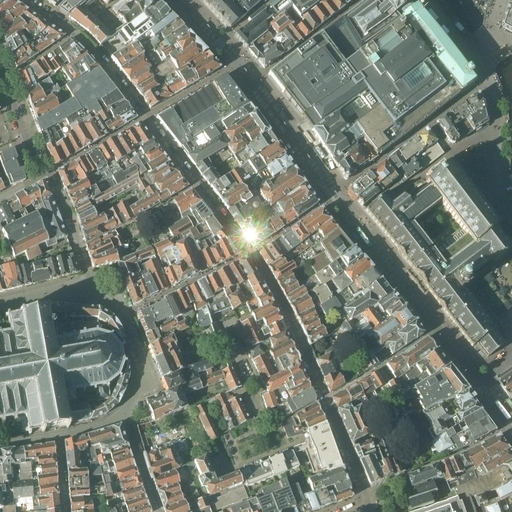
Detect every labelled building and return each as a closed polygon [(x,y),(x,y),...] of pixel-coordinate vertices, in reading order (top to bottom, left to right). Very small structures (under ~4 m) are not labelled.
[(16,5),(8,0),(5,0),(0,4),(0,18),(11,9),(16,5)] [(68,17),(85,2),(83,0),(67,0),(58,9),(68,17)] [(87,0),(85,2),(68,17),(88,33),(100,45),(109,39),(110,38),(110,39),(117,34),(128,26),(143,16),(142,15),(159,2),(156,0),(87,0)] [(201,0),(209,8),(216,0),(201,0)] [(216,0),(209,8),(229,30),(248,13),(248,14),(253,9),(263,0),(216,0)] [(278,0),(269,8),(277,16),(278,18),(284,14),(290,22),(299,15),(308,7),(311,11),(318,6),(315,2),(313,0),(278,0)] [(326,0),(313,0),(318,6),(329,20),(336,14),(337,14),(326,0)] [(326,0),(337,14),(345,7),(341,1),(343,0),(349,0),(351,2),(354,0),(326,0)] [(396,12),(407,2),(410,0),(409,0),(366,0),(342,18),(360,47),(395,23),(401,19),(396,12)] [(510,6),(510,5),(493,0),(488,0),(487,7),(495,10),(508,14),(510,6)] [(148,32),(171,15),(159,2),(142,15),(143,16),(128,26),(117,34),(110,39),(110,38),(109,39),(110,41),(116,37),(121,43),(122,42),(125,46),(126,45),(127,47),(131,45),(131,44),(133,43),(133,44),(137,41),(148,32)] [(16,5),(11,9),(12,10),(11,11),(11,12),(7,16),(12,23),(23,14),(27,11),(16,5)] [(311,11),(310,12),(320,26),(324,23),(329,20),(318,6),(311,11)] [(312,33),(320,26),(310,12),(311,11),(308,7),(299,15),(312,33)] [(458,96),(474,83),(474,82),(474,81),(453,52),(447,45),(444,41),(439,35),(430,24),(421,14),(420,14),(415,7),(401,19),(395,23),(396,26),(356,56),(364,67),(368,72),(302,117),(312,131),(338,112),(346,122),(349,127),(346,130),(348,133),(345,135),(343,132),(338,135),(347,149),(354,144),(361,139),(376,158),(408,134),(458,96)] [(495,24),(503,29),(505,23),(508,14),(487,7),(486,11),(495,24)] [(277,19),(278,18),(269,8),(264,11),(262,9),(247,21),(249,23),(235,36),(244,46),(246,49),(266,33),(268,28),(267,27),(267,26),(277,19)] [(12,10),(11,9),(0,18),(0,29),(1,32),(12,23),(7,16),(11,12),(11,11),(12,10)] [(27,11),(23,14),(31,25),(39,19),(27,11)] [(23,14),(12,23),(1,32),(5,42),(21,33),(24,31),(28,35),(34,31),(30,25),(31,25),(23,14)] [(268,43),(272,40),(280,34),(286,29),(289,27),(292,25),(290,22),(284,14),(278,18),(277,19),(268,27),(267,26),(267,27),(268,28),(266,33),(246,49),(250,54),(254,57),(257,61),(272,48),(268,43)] [(157,36),(177,21),(173,17),(171,15),(148,32),(137,41),(147,53),(152,49),(160,44),(156,39),(158,38),(157,36)] [(304,39),(312,33),(299,15),(290,22),(292,25),(295,23),(297,25),(295,27),(304,39)] [(360,47),(342,18),(321,34),(342,62),(360,48),(360,47)] [(39,34),(49,26),(39,19),(31,25),(30,25),(34,31),(28,35),(29,36),(33,41),(38,38),(40,40),(35,43),(38,46),(40,45),(39,43),(43,40),(40,35),(39,34)] [(183,28),(177,21),(157,36),(158,38),(156,39),(160,44),(183,28)] [(295,27),(297,25),(295,23),(292,25),(289,27),(286,29),(297,44),(304,39),(295,27)] [(49,26),(40,35),(43,40),(57,31),(49,26)] [(158,55),(188,34),(183,28),(160,44),(152,49),(158,55)] [(286,29),(280,34),(292,48),(297,44),(286,29)] [(37,55),(56,42),(64,36),(57,31),(43,40),(39,43),(40,45),(38,46),(33,50),(37,55)] [(21,49),(29,43),(29,42),(27,43),(21,33),(5,42),(11,55),(21,49)] [(188,34),(158,55),(163,61),(180,49),(182,52),(196,42),(188,34)] [(344,65),(342,62),(321,34),(287,60),(268,75),(301,117),(368,72),(364,67),(356,56),(344,65)] [(292,48),(280,34),(272,40),(276,46),(283,55),(292,48)] [(61,52),(75,44),(69,39),(58,48),(61,52)] [(140,57),(120,70),(130,82),(136,90),(156,77),(159,82),(163,80),(179,70),(179,71),(187,65),(206,52),(196,42),(182,52),(180,49),(163,61),(158,55),(152,49),(147,53),(137,41),(133,44),(133,43),(131,44),(131,45),(132,45),(140,57)] [(29,43),(21,49),(25,55),(29,61),(37,55),(33,50),(38,46),(35,43),(31,46),(29,43)] [(70,66),(86,54),(75,44),(61,52),(58,48),(57,49),(51,53),(63,70),(69,65),(70,66)] [(140,57),(132,45),(111,58),(120,70),(140,57)] [(276,46),(272,48),(257,61),(264,69),(283,55),(276,46)] [(21,49),(11,55),(14,62),(25,55),(21,49)] [(206,52),(187,65),(191,71),(211,58),(206,52)] [(51,53),(45,58),(54,72),(55,73),(60,70),(61,71),(63,70),(51,53)] [(86,54),(70,66),(69,65),(63,70),(61,71),(67,81),(66,82),(68,85),(97,68),(86,54)] [(17,69),(29,61),(25,55),(14,62),(17,69)] [(54,72),(45,58),(29,67),(18,74),(26,93),(31,107),(45,99),(43,95),(49,92),(51,95),(59,90),(51,77),(37,85),(36,82),(54,72)] [(211,58),(191,71),(198,82),(199,81),(201,80),(213,73),(214,72),(219,68),(211,58)] [(179,70),(163,80),(167,85),(172,82),(171,80),(177,76),(186,89),(198,82),(191,71),(187,65),(179,71),(179,70)] [(85,109),(89,115),(93,113),(95,118),(99,116),(102,114),(101,113),(95,103),(100,101),(99,101),(115,91),(97,68),(68,85),(59,90),(51,95),(45,99),(31,107),(41,133),(41,134),(58,125),(64,121),(75,115),(85,109)] [(220,123),(248,106),(240,94),(225,76),(212,83),(157,117),(181,148),(220,124),(220,123)] [(179,93),(186,89),(177,76),(171,80),(172,82),(179,93)] [(166,90),(159,82),(156,77),(136,90),(142,98),(154,90),(158,95),(166,90)] [(166,90),(158,95),(163,101),(179,93),(172,82),(167,85),(163,80),(159,82),(166,90)] [(154,90),(142,98),(150,109),(157,105),(163,101),(158,95),(154,90)] [(102,114),(104,113),(124,101),(120,96),(115,91),(99,101),(100,101),(106,110),(101,113),(102,114)] [(479,100),(481,99),(480,95),(479,95),(479,94),(478,94),(477,94),(476,94),(463,103),(469,111),(473,109),(472,106),(479,102),(479,100)] [(482,102),(481,99),(479,100),(479,102),(472,106),(473,109),(469,111),(473,117),(484,110),(482,102)] [(124,101),(104,113),(102,114),(99,116),(103,123),(108,120),(105,115),(109,114),(113,120),(130,110),(124,101)] [(473,117),(469,111),(463,103),(455,109),(445,117),(452,128),(466,120),(473,117)] [(187,156),(254,113),(248,106),(220,123),(220,124),(181,148),(187,156)] [(85,109),(75,115),(92,144),(103,138),(89,115),(85,109)] [(113,120),(107,124),(108,126),(111,124),(115,131),(120,128),(136,118),(130,110),(113,120)] [(484,110),(473,117),(466,120),(474,132),(484,125),(485,126),(486,124),(486,121),(484,110)] [(349,127),(346,122),(338,112),(312,131),(317,138),(322,147),(338,135),(343,132),(345,135),(348,133),(346,130),(349,127)] [(93,113),(89,115),(103,138),(110,134),(104,125),(103,123),(99,116),(95,118),(93,113)] [(268,133),(254,113),(187,156),(195,166),(206,159),(227,147),(233,156),(234,156),(234,155),(268,133)] [(92,144),(75,115),(64,121),(68,128),(70,131),(71,131),(82,151),(92,144)] [(452,128),(445,117),(437,123),(438,125),(444,135),(453,129),(452,128)] [(474,132),(466,120),(452,128),(453,129),(460,140),(472,132),(473,133),(474,133),(473,132),(474,132)] [(108,126),(107,124),(104,125),(110,134),(115,131),(111,124),(108,126)] [(138,124),(123,134),(132,148),(140,143),(142,145),(152,140),(142,126),(141,125),(138,124)] [(60,128),(58,125),(41,134),(44,140),(57,134),(55,130),(60,128)] [(70,131),(68,128),(62,131),(64,135),(63,135),(64,137),(73,155),(82,151),(71,131),(70,131)] [(453,129),(444,135),(450,144),(453,145),(460,140),(453,129)] [(62,131),(57,134),(44,140),(46,146),(54,142),(64,137),(63,135),(64,135),(62,131)] [(436,143),(428,132),(428,131),(427,131),(426,131),(425,131),(413,140),(418,146),(416,147),(421,154),(436,143)] [(234,156),(233,156),(241,167),(276,144),(268,133),(234,155),(234,156)] [(135,152),(132,148),(123,134),(114,139),(120,149),(125,158),(127,157),(132,154),(135,152)] [(339,156),(347,149),(338,135),(322,147),(337,168),(343,179),(345,181),(354,174),(339,156)] [(73,155),(64,137),(54,142),(58,149),(64,161),(73,155)] [(125,158),(120,149),(114,139),(101,147),(96,150),(105,163),(107,168),(112,176),(121,171),(117,163),(121,160),(126,169),(127,169),(133,166),(125,158)] [(361,139),(354,144),(369,163),(376,158),(361,139)] [(143,148),(135,152),(139,159),(158,149),(156,146),(152,140),(142,145),(143,148)] [(418,146),(413,140),(396,153),(404,164),(412,158),(414,160),(421,154),(416,147),(418,146)] [(54,142),(46,146),(49,153),(58,149),(54,142)] [(414,160),(413,160),(419,168),(421,170),(421,171),(437,159),(443,154),(440,149),(436,143),(421,154),(414,160)] [(276,144),(241,167),(237,169),(229,174),(238,187),(241,185),(240,184),(255,175),(255,176),(257,174),(284,156),(276,144)] [(354,144),(347,149),(339,156),(354,174),(369,163),(354,144)] [(64,161),(58,149),(49,153),(49,154),(54,165),(55,166),(57,166),(64,161)] [(163,156),(158,149),(139,159),(144,166),(163,156)] [(0,154),(0,163),(10,187),(23,182),(24,179),(21,171),(18,164),(15,165),(12,158),(15,157),(12,150),(0,154)] [(105,163),(96,150),(88,155),(96,169),(97,171),(98,170),(99,172),(107,168),(105,163)] [(131,161),(127,157),(125,158),(133,166),(137,172),(144,168),(143,166),(144,166),(139,159),(135,152),(132,154),(134,158),(131,161)] [(404,164),(396,153),(388,160),(389,162),(395,171),(394,172),(398,177),(401,175),(406,182),(411,178),(421,171),(421,170),(419,168),(413,160),(414,160),(412,158),(404,164)] [(96,169),(88,155),(81,159),(89,173),(96,169)] [(137,172),(138,175),(141,179),(169,164),(163,156),(144,166),(143,166),(144,168),(137,172)] [(283,176),(293,169),(284,156),(257,174),(262,182),(261,183),(263,185),(279,174),(280,176),(282,175),(283,176)] [(89,173),(81,159),(78,161),(76,162),(85,179),(90,177),(88,174),(89,173)] [(206,159),(195,166),(202,176),(202,175),(212,169),(206,159)] [(85,179),(76,162),(65,168),(70,181),(75,179),(78,183),(85,179)] [(395,171),(389,162),(386,164),(398,179),(399,178),(398,177),(394,172),(395,171)] [(0,192),(10,187),(0,163),(0,192)] [(410,200),(407,203),(402,197),(394,203),(386,193),(366,211),(395,246),(398,250),(398,251),(398,252),(399,252),(401,255),(401,256),(402,256),(406,261),(409,265),(415,273),(414,274),(410,277),(414,283),(415,284),(419,288),(424,285),(430,293),(439,304),(438,305),(439,306),(440,306),(442,308),(441,309),(442,310),(443,310),(456,326),(455,327),(456,328),(456,327),(459,330),(458,330),(459,332),(459,331),(464,337),(466,339),(472,347),(476,344),(484,354),(487,358),(504,345),(501,341),(499,338),(494,331),(499,327),(500,326),(499,325),(498,325),(495,321),(467,284),(469,283),(468,282),(469,282),(473,279),(474,278),(478,275),(479,274),(482,272),(483,271),(487,268),(488,267),(492,264),(492,265),(499,260),(499,261),(501,260),(501,259),(502,258),(504,256),(505,257),(507,256),(506,255),(505,254),(511,249),(495,229),(498,226),(450,163),(449,164),(444,167),(441,163),(427,174),(430,178),(425,182),(428,186),(425,189),(424,188),(423,189),(424,190),(421,192),(420,191),(420,192),(418,194),(417,193),(416,194),(417,195),(414,197),(413,196),(413,197),(413,198),(411,200),(410,199),(409,199),(410,200)] [(398,179),(386,164),(386,165),(384,163),(367,175),(376,186),(378,189),(382,193),(385,189),(385,190),(387,188),(396,180),(398,179)] [(141,179),(141,180),(142,182),(144,185),(149,182),(151,185),(152,186),(174,172),(169,164),(141,179)] [(89,201),(95,198),(101,195),(108,191),(114,188),(121,184),(128,180),(138,175),(137,172),(133,166),(127,169),(126,169),(121,171),(112,176),(104,181),(69,200),(73,209),(89,201)] [(70,181),(65,168),(58,172),(58,173),(59,176),(60,179),(61,179),(65,190),(73,186),(72,185),(70,181)] [(112,176),(107,168),(99,172),(98,173),(99,174),(100,176),(101,176),(104,181),(112,176)] [(221,180),(212,169),(202,175),(202,176),(210,187),(221,180)] [(240,202),(228,210),(238,225),(251,218),(251,217),(270,209),(275,205),(304,185),(294,170),(293,169),(283,176),(282,175),(280,176),(279,174),(263,185),(266,190),(245,204),(240,202)] [(165,190),(181,181),(176,173),(174,172),(152,186),(156,192),(162,203),(165,201),(170,198),(165,190)] [(69,200),(104,181),(101,176),(100,176),(99,174),(98,173),(90,177),(85,179),(78,183),(72,185),(73,186),(65,190),(69,200)] [(229,174),(221,180),(210,187),(213,191),(214,191),(219,199),(238,187),(229,174)] [(142,182),(141,180),(141,179),(138,175),(128,180),(132,187),(137,185),(142,182)] [(374,188),(376,186),(367,175),(352,188),(351,188),(350,189),(350,190),(350,191),(350,192),(350,193),(357,201),(373,189),(374,188)] [(401,175),(398,177),(399,178),(398,179),(399,181),(402,185),(406,182),(401,175)] [(132,187),(128,180),(121,184),(125,191),(132,187)] [(391,194),(401,186),(396,180),(387,188),(391,194)] [(41,201),(51,197),(45,181),(35,186),(41,201)] [(170,198),(187,187),(181,181),(165,190),(170,198)] [(144,185),(142,182),(137,185),(141,193),(145,191),(146,189),(144,185)] [(245,204),(266,190),(263,185),(261,183),(246,193),(241,185),(238,187),(219,199),(228,210),(240,202),(245,204)] [(125,191),(121,184),(114,188),(117,195),(125,191)] [(146,189),(145,191),(149,197),(156,192),(152,186),(151,185),(146,189)] [(304,185),(275,205),(282,217),(284,216),(284,215),(291,210),(312,197),(304,185)] [(35,186),(22,193),(33,215),(37,213),(38,216),(45,212),(41,201),(35,186)] [(117,195),(114,188),(108,191),(112,198),(117,195)] [(362,207),(377,195),(373,189),(357,201),(362,207)] [(112,198),(108,191),(101,195),(105,202),(112,198)] [(177,208),(196,197),(190,191),(173,201),(177,208)] [(162,203),(156,192),(149,197),(141,202),(146,212),(162,203)] [(33,215),(22,193),(14,198),(21,211),(23,210),(27,217),(33,215)] [(105,202),(101,195),(95,198),(99,205),(105,202)] [(45,212),(38,216),(47,239),(53,236),(55,241),(66,237),(61,224),(62,224),(55,209),(51,197),(41,201),(45,212)] [(201,204),(196,197),(177,208),(181,216),(201,204)] [(312,197),(291,210),(297,218),(313,207),(317,204),(312,197)] [(21,211),(14,198),(5,203),(15,223),(27,217),(23,210),(21,211)] [(95,198),(89,201),(92,205),(93,206),(94,207),(93,208),(94,208),(99,205),(95,198)] [(82,213),(91,209),(90,206),(91,205),(92,205),(89,201),(73,209),(76,216),(82,213)] [(125,201),(120,204),(129,221),(135,218),(129,208),(125,201)] [(181,216),(177,208),(173,201),(170,202),(160,209),(163,213),(170,210),(171,212),(177,209),(180,216),(181,216)] [(141,202),(129,208),(135,218),(146,212),(141,202)] [(15,223),(5,203),(0,205),(0,230),(2,230),(2,229),(15,223)] [(129,221),(120,204),(115,207),(124,224),(129,221)] [(181,216),(180,216),(183,220),(167,229),(174,241),(181,237),(180,236),(187,232),(199,225),(212,218),(211,217),(201,204),(181,216)] [(100,216),(108,211),(106,207),(98,211),(99,214),(100,216)] [(124,224),(115,207),(108,211),(112,219),(117,228),(124,224)] [(99,214),(95,216),(92,211),(91,209),(82,213),(76,216),(77,218),(80,226),(100,216),(99,214)] [(324,240),(337,230),(335,227),(321,209),(311,217),(299,225),(296,227),(302,236),(296,240),(299,245),(306,240),(311,246),(313,248),(324,240)] [(284,216),(282,217),(277,220),(282,228),(297,218),(291,210),(284,215),(284,216)] [(82,235),(112,219),(108,211),(100,216),(80,226),(82,235)] [(37,213),(33,215),(27,217),(15,223),(2,229),(2,230),(14,258),(24,253),(28,262),(41,255),(37,247),(39,246),(41,250),(47,248),(50,247),(47,239),(38,216),(37,213)] [(223,232),(212,218),(199,225),(203,235),(208,232),(213,240),(216,237),(223,232)] [(258,228),(251,218),(238,225),(238,226),(253,248),(267,238),(274,234),(268,226),(266,222),(258,228)] [(117,228),(112,219),(82,235),(85,244),(85,243),(101,235),(117,228)] [(282,228),(277,220),(268,226),(274,234),(282,228)] [(296,227),(290,231),(296,240),(302,236),(296,227)] [(331,265),(353,249),(337,230),(324,240),(313,248),(299,257),(303,265),(306,263),(306,264),(323,252),(331,265)] [(299,245),(296,240),(290,231),(281,237),(291,251),(299,245)] [(88,252),(108,242),(111,241),(118,237),(114,232),(86,245),(88,252)] [(207,270),(200,255),(197,249),(187,232),(180,236),(181,237),(184,242),(199,274),(207,270)] [(240,254),(231,243),(223,232),(216,237),(219,242),(225,238),(226,240),(225,241),(233,258),(240,254)] [(56,245),(55,241),(53,236),(47,239),(50,247),(56,245)] [(124,245),(123,243),(121,244),(119,238),(118,237),(111,241),(112,240),(116,247),(111,249),(108,242),(88,252),(91,261),(105,254),(106,256),(109,254),(108,253),(124,245)] [(296,257),(291,251),(281,237),(273,243),(280,254),(283,252),(286,255),(290,261),(296,257)] [(306,240),(299,245),(291,251),(296,257),(311,246),(306,240)] [(199,274),(184,242),(174,246),(172,241),(168,242),(167,241),(153,248),(159,260),(165,257),(171,269),(172,268),(174,272),(173,273),(178,284),(199,274)] [(220,243),(215,245),(216,247),(225,262),(233,258),(225,241),(220,243)] [(124,245),(108,253),(109,254),(113,252),(117,263),(120,270),(123,279),(132,275),(129,267),(136,264),(140,262),(154,257),(150,248),(133,256),(125,259),(122,257),(121,252),(129,249),(126,242),(123,243),(124,245)] [(280,254),(273,243),(265,249),(274,263),(282,258),(286,255),(285,255),(286,255),(283,252),(280,254)] [(216,247),(212,249),(208,251),(216,267),(224,262),(225,262),(216,247)] [(64,257),(69,275),(79,273),(70,248),(67,249),(69,255),(64,257)] [(286,264),(282,258),(274,263),(265,249),(259,253),(271,273),(272,274),(286,265),(286,264)] [(334,279),(362,259),(353,249),(331,265),(331,266),(327,269),(327,268),(326,268),(334,279)] [(216,267),(208,251),(200,255),(207,270),(216,267)] [(113,252),(109,254),(106,256),(105,254),(91,261),(93,269),(117,263),(113,252)] [(69,275),(64,257),(55,259),(59,278),(69,275)] [(165,257),(159,260),(162,266),(166,263),(169,269),(165,271),(165,269),(163,270),(164,272),(167,278),(171,287),(178,284),(173,273),(174,272),(172,268),(171,269),(165,257)] [(290,273),(303,265),(299,257),(291,262),(291,263),(287,266),(286,265),(272,274),(272,276),(276,282),(290,273)] [(245,258),(235,263),(250,289),(261,283),(255,273),(254,270),(246,258),(245,258)] [(55,259),(45,261),(50,280),(59,278),(55,259)] [(313,293),(319,303),(312,307),(313,309),(317,307),(331,298),(345,289),(371,269),(362,259),(334,279),(326,268),(314,276),(311,278),(300,284),(302,288),(307,297),(313,293)] [(156,260),(143,265),(148,275),(157,294),(168,289),(164,279),(156,260)] [(22,287),(17,268),(16,268),(15,265),(16,265),(16,263),(15,264),(14,261),(8,263),(8,265),(0,267),(0,274),(5,291),(22,287)] [(45,261),(36,263),(41,282),(50,280),(45,261)] [(36,263),(27,266),(31,285),(41,282),(36,263)] [(255,297),(250,289),(235,263),(226,268),(239,292),(245,302),(255,297)] [(132,275),(123,279),(127,289),(136,285),(143,282),(140,276),(137,268),(136,266),(136,264),(129,267),(132,275)] [(150,298),(157,294),(148,275),(143,265),(137,268),(140,276),(143,282),(150,298)] [(27,266),(17,268),(22,287),(31,285),(27,266)] [(239,292),(226,268),(214,274),(214,275),(187,289),(193,303),(197,301),(199,306),(205,302),(212,299),(214,302),(216,302),(225,298),(226,300),(226,299),(239,292)] [(380,281),(371,269),(345,289),(331,298),(317,307),(317,308),(319,307),(325,318),(340,309),(340,308),(349,302),(380,281)] [(290,273),(276,282),(280,289),(293,281),(294,280),(290,273)] [(293,281),(280,289),(284,295),(297,287),(293,281)] [(373,306),(391,294),(380,281),(349,302),(351,306),(343,310),(342,311),(343,312),(340,313),(347,324),(373,306)] [(150,298),(143,282),(136,285),(143,301),(150,298)] [(267,294),(261,283),(250,289),(255,297),(256,299),(267,294)] [(143,301),(136,285),(127,289),(130,297),(132,304),(133,304),(135,304),(135,305),(143,301)] [(302,288),(299,290),(286,298),(291,307),(307,297),(302,288)] [(193,303),(187,289),(181,291),(187,305),(188,305),(192,316),(190,317),(195,315),(195,314),(196,314),(192,303),(193,303)] [(187,305),(181,291),(174,295),(182,312),(181,313),(188,328),(193,326),(190,317),(192,316),(188,305),(187,305)] [(245,302),(239,292),(226,299),(230,308),(231,308),(232,311),(246,303),(245,302)] [(383,322),(385,321),(404,308),(399,301),(392,293),(391,294),(373,306),(383,322)] [(256,299),(255,297),(245,302),(246,303),(251,315),(255,324),(277,312),(271,302),(272,302),(270,298),(269,299),(267,294),(256,299)] [(163,300),(171,318),(174,317),(175,320),(168,324),(165,324),(166,326),(163,328),(165,333),(176,328),(178,333),(188,329),(188,328),(181,313),(182,312),(174,295),(163,300)] [(307,297),(291,307),(296,318),(313,309),(312,307),(307,297)] [(230,308),(226,299),(226,300),(225,298),(216,302),(220,312),(230,308)] [(171,318),(163,300),(156,303),(163,322),(166,321),(171,318)] [(197,301),(193,303),(192,303),(196,314),(195,314),(195,315),(200,329),(210,325),(211,325),(205,309),(208,307),(205,302),(199,306),(197,301)] [(209,316),(220,312),(216,302),(214,302),(207,305),(208,307),(205,309),(211,325),(212,325),(212,324),(212,323),(209,316)] [(163,322),(156,303),(148,307),(155,325),(158,323),(158,325),(163,322)] [(56,304),(47,306),(48,308),(50,308),(50,310),(48,310),(50,322),(52,322),(59,321),(59,322),(61,321),(57,305),(56,304)] [(70,317),(68,306),(57,305),(61,321),(64,320),(65,324),(67,324),(66,320),(69,319),(68,317),(70,317)] [(89,323),(87,323),(82,323),(78,324),(77,322),(67,324),(65,324),(54,326),(53,323),(52,322),(50,322),(48,310),(50,310),(50,308),(48,308),(47,306),(46,306),(44,306),(45,309),(38,310),(37,311),(37,312),(33,313),(29,314),(29,312),(28,312),(22,313),(22,310),(20,311),(20,314),(9,316),(9,313),(7,313),(7,316),(4,317),(5,319),(8,318),(10,332),(0,334),(0,331),(0,420),(1,420),(2,424),(4,424),(4,420),(13,418),(14,422),(16,421),(16,418),(25,416),(27,430),(24,430),(25,433),(28,432),(28,435),(30,434),(30,432),(41,430),(42,432),(44,432),(43,429),(49,428),(50,427),(54,426),(58,426),(59,427),(65,426),(66,428),(69,428),(68,425),(71,425),(71,424),(70,423),(67,423),(65,408),(87,404),(86,398),(85,394),(88,392),(95,390),(108,388),(108,386),(118,378),(119,376),(124,364),(126,364),(126,362),(123,361),(120,349),(123,347),(122,346),(121,347),(120,346),(111,336),(110,335),(97,331),(97,330),(89,329),(89,323)] [(84,318),(84,307),(68,306),(70,317),(84,318)] [(383,322),(373,306),(347,324),(353,333),(367,324),(370,330),(383,322)] [(98,308),(84,307),(84,318),(85,318),(87,321),(87,323),(89,323),(88,321),(98,323),(98,319),(98,309),(98,308)] [(155,325),(148,307),(138,311),(137,315),(137,316),(145,335),(157,330),(155,325)] [(370,330),(367,324),(343,340),(345,344),(349,350),(365,337),(368,341),(371,338),(377,347),(384,342),(415,322),(404,308),(385,321),(383,322),(370,330)] [(112,317),(98,309),(98,319),(106,324),(112,317)] [(318,319),(318,318),(313,309),(296,318),(301,328),(318,319)] [(281,321),(277,312),(255,324),(257,329),(259,333),(261,332),(281,321)] [(251,315),(245,318),(239,321),(246,334),(257,329),(255,324),(251,315)] [(322,316),(318,318),(318,319),(301,328),(305,337),(326,326),(327,325),(326,324),(322,316)] [(121,330),(112,317),(106,324),(107,325),(106,325),(107,326),(111,332),(111,334),(110,335),(111,336),(112,334),(113,333),(121,330)] [(97,330),(98,323),(88,321),(89,329),(97,330)] [(285,331),(281,321),(261,332),(263,337),(270,334),(271,336),(272,338),(285,331)] [(415,340),(424,334),(415,322),(384,342),(387,347),(392,355),(415,340)] [(353,333),(347,324),(337,330),(343,340),(353,333)] [(324,331),(327,330),(329,329),(327,325),(326,326),(305,337),(309,346),(312,344),(321,340),(326,336),(325,334),(324,331)] [(176,328),(165,333),(162,335),(164,340),(172,336),(178,333),(176,328)] [(220,332),(219,329),(213,332),(214,336),(219,348),(229,343),(223,331),(220,332)] [(257,329),(246,334),(251,345),(252,348),(263,342),(261,338),(263,337),(261,332),(259,333),(257,329)] [(125,346),(121,330),(113,333),(123,345),(122,346),(120,346),(121,347),(122,346),(123,347),(125,346)] [(150,346),(163,340),(159,330),(157,330),(145,335),(150,346)] [(290,342),(285,331),(272,338),(268,340),(270,344),(272,350),(290,342)] [(166,349),(176,345),(172,336),(164,340),(150,346),(155,358),(168,353),(166,349)] [(395,379),(437,351),(427,338),(386,366),(392,375),(395,379)] [(261,348),(270,344),(268,340),(263,342),(252,348),(247,350),(251,360),(264,354),(261,348)] [(275,377),(263,384),(268,394),(262,396),(267,411),(274,408),(277,407),(309,388),(307,382),(299,364),(294,351),(290,342),(272,350),(264,354),(270,367),(275,377)] [(378,347),(370,352),(372,356),(379,352),(387,347),(384,342),(377,347),(378,347)] [(234,355),(229,343),(219,348),(221,351),(222,356),(225,363),(226,363),(229,361),(232,360),(231,357),(234,355)] [(178,344),(176,345),(166,349),(168,353),(155,358),(163,379),(185,370),(180,358),(183,357),(178,344)] [(336,357),(347,350),(349,350),(345,344),(333,350),(334,352),(336,357)] [(355,364),(347,350),(336,357),(337,359),(340,358),(344,365),(336,368),(333,361),(319,368),(321,373),(324,380),(338,373),(355,364)] [(222,356),(221,351),(210,356),(212,360),(222,356)] [(402,393),(448,367),(437,351),(395,379),(396,381),(403,376),(408,384),(400,389),(402,393)] [(333,361),(337,359),(336,357),(334,352),(316,362),(319,368),(333,361)] [(372,356),(370,352),(359,359),(366,371),(377,365),(372,356)] [(270,367),(264,354),(251,360),(257,373),(270,367)] [(220,371),(221,372),(222,372),(221,371),(217,359),(210,361),(185,370),(163,379),(168,392),(220,371)] [(236,377),(229,361),(226,363),(228,369),(222,372),(221,372),(224,381),(225,383),(236,377)] [(108,399),(108,397),(101,398),(106,414),(118,404),(120,400),(124,391),(128,377),(128,362),(126,362),(126,364),(126,365),(122,376),(121,375),(120,377),(119,376),(118,378),(115,387),(110,398),(108,399)] [(275,377),(270,367),(257,373),(262,383),(263,383),(275,377)] [(467,391),(459,382),(461,380),(457,375),(456,376),(448,367),(402,393),(399,396),(402,402),(411,396),(411,395),(415,393),(426,413),(467,391)] [(388,382),(380,369),(376,372),(384,385),(388,383),(388,382)] [(511,381),(511,370),(511,371),(497,380),(499,382),(503,388),(511,381)] [(220,371),(168,392),(165,393),(163,393),(145,400),(153,422),(181,411),(186,409),(182,397),(201,390),(201,389),(224,381),(221,372),(220,371)] [(376,372),(367,378),(374,391),(381,388),(383,386),(382,385),(384,385),(376,372)] [(344,385),(338,373),(324,380),(329,393),(344,385)] [(236,377),(225,383),(227,387),(230,392),(241,387),(236,377)] [(374,391),(367,378),(357,384),(361,393),(362,393),(368,389),(371,393),(374,391)] [(402,393),(400,389),(396,381),(395,379),(388,383),(395,398),(399,396),(402,393)] [(511,381),(503,388),(509,396),(511,394),(511,381)] [(395,398),(388,383),(384,385),(382,385),(383,386),(381,388),(384,393),(377,397),(374,391),(371,393),(368,389),(362,393),(366,403),(368,402),(373,410),(395,398)] [(366,403),(362,393),(361,393),(357,384),(345,391),(346,392),(351,403),(354,402),(357,408),(359,407),(366,403)] [(309,388),(277,407),(283,419),(312,402),(315,401),(309,388)] [(90,400),(97,399),(95,390),(88,392),(85,394),(86,398),(90,397),(90,400)] [(346,392),(345,391),(332,398),(337,410),(348,404),(349,405),(351,403),(346,392)] [(483,412),(467,391),(426,413),(424,414),(432,429),(429,430),(434,440),(432,444),(437,453),(441,453),(442,453),(444,457),(459,450),(453,438),(456,436),(453,430),(456,428),(456,427),(483,412)] [(101,398),(97,399),(90,400),(90,397),(86,398),(87,404),(90,420),(106,414),(101,398)] [(211,404),(217,401),(215,397),(205,401),(207,405),(211,404)] [(228,405),(231,412),(232,414),(244,409),(238,397),(233,399),(228,402),(227,399),(226,399),(228,405)] [(228,405),(226,399),(225,398),(217,401),(220,407),(220,408),(228,405)] [(304,422),(321,412),(317,403),(296,415),(292,417),(294,422),(297,420),(300,425),(304,422)] [(90,420),(87,404),(65,408),(67,423),(70,423),(71,424),(90,420)] [(348,404),(337,410),(343,426),(347,435),(354,448),(369,441),(373,439),(359,407),(357,408),(351,411),(349,405),(348,404)] [(199,418),(207,414),(203,405),(194,408),(199,418)] [(231,412),(228,405),(220,408),(223,415),(231,412)] [(232,414),(234,420),(238,427),(249,421),(249,420),(244,409),(232,414)] [(234,420),(232,414),(231,412),(223,415),(227,423),(234,420)] [(306,432),(308,431),(325,424),(321,412),(304,422),(307,429),(304,430),(301,429),(300,425),(296,427),(293,428),(295,434),(303,431),(303,433),(306,432)] [(489,419),(483,412),(456,427),(456,428),(453,430),(456,436),(489,419)] [(207,414),(199,418),(203,426),(211,422),(207,414)] [(23,431),(27,430),(25,416),(16,418),(16,421),(16,422),(21,421),(23,431)] [(296,427),(294,422),(292,417),(281,422),(287,439),(301,435),(303,433),(303,431),(295,434),(293,428),(296,427)] [(489,419),(456,436),(453,438),(459,450),(475,443),(492,434),(497,431),(498,431),(489,419)] [(234,420),(227,423),(230,430),(230,431),(238,427),(234,420)] [(211,422),(203,426),(206,434),(215,430),(211,422)] [(342,469),(332,442),(329,435),(329,433),(328,431),(327,429),(325,424),(308,431),(306,432),(307,437),(308,439),(309,442),(293,447),(296,454),(305,451),(314,474),(327,470),(328,474),(342,469)] [(116,427),(103,430),(87,435),(90,443),(91,448),(99,445),(100,449),(103,456),(109,454),(111,454),(110,452),(127,447),(120,425),(116,427)] [(215,430),(206,434),(211,442),(219,438),(218,437),(218,436),(215,430)] [(403,457),(391,430),(385,433),(388,439),(395,458),(396,458),(397,460),(394,461),(395,466),(398,464),(402,474),(403,473),(402,469),(404,468),(400,458),(403,457)] [(84,450),(88,449),(86,444),(90,443),(87,435),(67,441),(65,444),(66,453),(78,452),(79,454),(84,453),(84,450)] [(384,448),(382,441),(380,436),(373,439),(369,441),(372,449),(374,452),(384,448)] [(477,469),(511,451),(509,447),(501,436),(495,439),(489,442),(482,445),(459,457),(440,465),(444,475),(444,476),(446,479),(445,479),(451,492),(455,491),(454,490),(479,479),(475,471),(477,470),(477,469)] [(164,448),(179,443),(178,440),(170,442),(171,443),(163,446),(164,448)] [(372,449),(369,441),(354,448),(357,455),(372,449)] [(178,468),(173,454),(185,450),(183,442),(179,443),(164,448),(145,454),(148,465),(153,479),(174,470),(178,468)] [(42,446),(34,447),(34,458),(46,457),(54,456),(54,444),(42,446)] [(100,465),(98,457),(97,457),(95,451),(96,450),(99,449),(100,449),(99,445),(91,448),(88,449),(84,450),(84,453),(84,460),(86,470),(87,470),(91,469),(100,469),(100,465)] [(34,458),(34,447),(23,448),(25,464),(30,464),(31,469),(34,469),(34,468),(33,464),(33,459),(34,458)] [(130,455),(127,447),(110,452),(111,454),(109,454),(112,461),(130,455)] [(23,448),(13,450),(13,465),(13,466),(18,466),(18,465),(25,464),(23,448)] [(389,460),(384,448),(374,452),(370,454),(372,457),(375,466),(386,461),(389,460)] [(372,449),(357,455),(359,461),(360,461),(360,462),(372,457),(370,454),(374,452),(372,449)] [(13,465),(13,450),(0,451),(0,508),(2,508),(2,511),(14,511),(13,499),(34,497),(33,488),(32,478),(31,478),(31,473),(31,469),(30,464),(25,464),(18,465),(18,466),(18,467),(18,473),(19,473),(19,476),(10,477),(9,466),(13,465)] [(246,488),(298,468),(292,452),(288,453),(287,450),(281,452),(282,455),(276,458),(274,455),(269,457),(270,460),(263,463),(261,460),(255,462),(257,465),(250,468),(249,465),(243,467),(244,470),(240,472),(246,488)] [(499,470),(511,461),(511,451),(477,469),(477,470),(475,471),(479,479),(499,469),(499,470)] [(79,454),(78,452),(66,453),(67,471),(86,470),(84,460),(79,461),(79,454)] [(108,469),(106,463),(100,465),(100,469),(102,476),(134,466),(130,455),(112,461),(112,462),(113,468),(108,469)] [(55,465),(54,457),(54,456),(46,457),(34,458),(33,459),(33,464),(37,463),(38,468),(34,468),(34,469),(55,465)] [(216,481),(205,457),(189,464),(192,473),(199,470),(202,478),(198,479),(202,489),(205,487),(208,496),(242,484),(237,473),(221,479),(216,481)] [(382,481),(375,466),(372,457),(360,462),(365,473),(369,484),(372,485),(382,481)] [(395,466),(394,461),(390,463),(389,460),(386,461),(393,477),(402,474),(398,464),(395,466)] [(393,477),(386,461),(375,466),(382,481),(393,477)] [(511,481),(511,461),(499,470),(499,469),(479,479),(454,490),(455,491),(457,497),(458,498),(459,498),(461,503),(463,502),(466,511),(476,511),(477,511),(472,499),(495,491),(495,490),(507,484),(511,481)] [(34,469),(31,469),(31,473),(36,472),(37,478),(56,475),(55,465),(34,469)] [(433,479),(444,475),(440,465),(409,477),(412,486),(415,485),(433,479)] [(134,466),(102,476),(103,483),(104,487),(112,484),(110,477),(116,475),(119,482),(138,477),(134,466)] [(100,469),(91,469),(91,471),(91,476),(91,477),(97,477),(99,476),(102,476),(100,469)] [(344,477),(342,469),(328,474),(308,480),(312,494),(314,493),(324,490),(333,487),(346,482),(344,477)] [(87,477),(87,474),(87,470),(86,470),(67,471),(68,481),(87,479),(87,477)] [(174,470),(153,479),(157,491),(177,485),(179,484),(174,470)] [(37,478),(32,478),(33,488),(57,485),(56,475),(37,478)] [(88,489),(92,488),(91,485),(95,485),(95,484),(103,483),(102,476),(99,476),(97,477),(91,477),(92,479),(87,479),(68,481),(69,490),(80,489),(88,488),(88,489)] [(121,493),(141,487),(138,477),(119,482),(112,484),(104,487),(106,495),(105,495),(106,498),(116,495),(114,489),(118,487),(121,493)] [(419,495),(429,491),(437,488),(433,479),(415,485),(419,495)] [(304,503),(301,497),(300,497),(297,485),(288,489),(284,482),(285,481),(285,480),(261,490),(261,491),(262,491),(264,498),(256,501),(260,511),(282,511),(283,511),(284,510),(287,509),(288,510),(289,510),(291,509),(294,509),(295,511),(310,511),(307,502),(304,503)] [(511,498),(511,497),(511,481),(507,484),(495,490),(495,491),(500,502),(511,498)] [(349,490),(346,482),(333,487),(336,495),(349,490)] [(33,488),(34,497),(34,498),(58,495),(57,485),(33,488)] [(177,485),(157,491),(164,509),(184,502),(184,500),(183,501),(177,485)] [(106,495),(104,487),(102,487),(96,487),(92,488),(88,489),(88,488),(80,489),(69,490),(70,497),(89,496),(88,492),(96,491),(97,495),(105,495),(106,495)] [(124,503),(144,496),(141,487),(121,493),(116,495),(106,498),(108,503),(109,508),(109,509),(114,507),(118,505),(120,505),(118,500),(118,498),(122,497),(124,503)] [(247,498),(243,487),(228,493),(228,494),(216,499),(217,501),(211,504),(214,511),(232,505),(241,501),(247,498)] [(330,505),(327,498),(326,495),(331,493),(326,494),(324,490),(314,493),(320,509),(330,505)] [(349,490),(336,495),(334,495),(336,503),(345,500),(352,497),(351,496),(349,490)] [(412,509),(432,501),(429,491),(419,495),(409,498),(412,509)] [(485,511),(484,509),(500,502),(495,491),(472,499),(477,511),(476,511),(485,511)] [(314,493),(312,494),(301,497),(304,503),(307,502),(310,511),(312,511),(320,509),(314,493)] [(332,496),(331,493),(326,495),(327,498),(330,505),(336,503),(334,495),(332,496)] [(59,508),(58,495),(34,498),(35,508),(34,508),(34,510),(46,508),(46,510),(46,511),(59,510),(59,508)] [(89,496),(70,497),(70,511),(85,511),(93,511),(92,502),(91,496),(89,496)] [(127,511),(129,511),(147,505),(144,496),(124,503),(120,505),(118,505),(114,507),(115,511),(122,511),(121,507),(125,506),(127,511)] [(511,511),(511,497),(511,498),(500,502),(484,509),(485,511),(511,511)] [(195,502),(191,503),(193,506),(194,505),(195,507),(197,507),(198,510),(199,511),(209,507),(205,498),(195,502)] [(458,498),(418,511),(466,511),(463,502),(461,503),(459,498),(458,498)] [(255,499),(246,503),(249,509),(250,511),(260,511),(256,501),(255,499)] [(188,511),(187,508),(193,506),(191,503),(186,506),(185,503),(184,502),(164,509),(164,510),(164,511),(188,511)] [(242,511),(249,509),(246,503),(229,510),(229,511),(242,511)]
